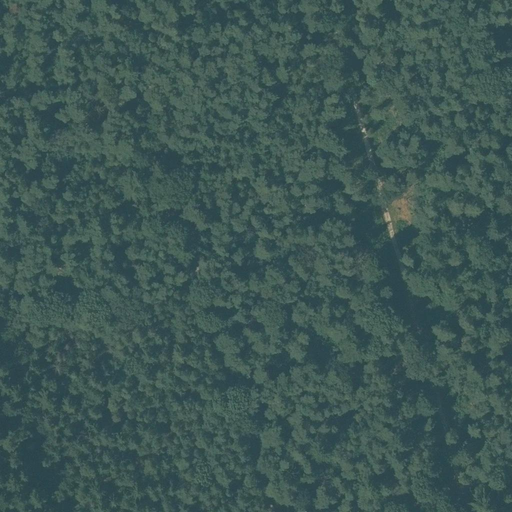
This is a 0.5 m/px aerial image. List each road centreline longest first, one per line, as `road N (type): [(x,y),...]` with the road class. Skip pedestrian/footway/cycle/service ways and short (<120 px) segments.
road 1 (track): [(118,0),(284,511)]
road 2 (track): [(335,0),(460,487)]
